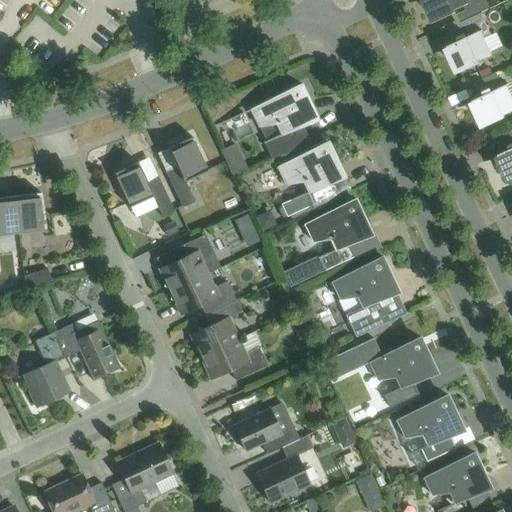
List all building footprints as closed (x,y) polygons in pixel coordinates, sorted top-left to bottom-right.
[(467,2),(466,0),(426,0),(435,19),(456,10),(455,7),(467,2)] [(487,1),(457,15),(461,22),(490,8),(487,1)] [(491,53),(484,39),(492,35),(482,14),(448,29),(455,43),(442,49),(443,50),(449,48),(459,70),(480,61),(479,58),(491,53)] [(490,68),(480,72),(483,79),(493,75),(490,68)] [(505,115),(504,112),(511,108),(511,97),(506,85),(503,87),(496,73),(493,75),(483,79),(474,83),(480,97),(468,103),(469,104),(474,102),(485,124),(505,115)] [(291,91),(250,110),(259,128),(276,125),(280,134),(264,142),(271,158),(310,140),(303,126),(314,121),(306,105),(305,103),(304,102),(302,101),(301,101),(299,101),(293,102),(292,92),(291,91)] [(511,132),(499,138),(506,152),(493,157),(494,159),(500,156),(510,179),(511,177),(511,132)] [(168,146),(169,148),(168,148),(177,168),(166,173),(182,208),(194,202),(185,182),(208,171),(191,137),(181,142),(181,140),(168,146)] [(318,149),(278,168),(286,186),(303,183),(308,194),(341,178),(333,162),(332,161),(331,160),(329,159),(328,158),(326,158),(320,160),(319,150),(318,149)] [(123,167),(123,169),(114,173),(130,208),(152,197),(162,218),(174,212),(158,177),(146,183),(137,163),(136,163),(135,161),(123,167)] [(307,192),(281,205),(286,218),(292,215),(313,205),(307,192)] [(14,196),(19,234),(43,231),(39,194),(14,196)] [(0,235),(19,234),(14,196),(0,197),(0,235)] [(313,205),(292,215),(294,220),(316,210),(313,205)] [(345,206),(305,225),(313,243),(330,240),(335,250),(318,257),(325,271),(353,259),(347,246),(368,236),(360,220),(359,218),(358,217),(356,216),(355,216),(353,216),(347,217),(346,207),(345,206)] [(269,212),(255,219),(262,235),(276,228),(269,212)] [(167,237),(178,232),(174,222),(162,227),(167,237)] [(170,292),(207,275),(220,269),(205,236),(180,247),(185,257),(160,269),(170,292)] [(301,264),(284,272),(291,287),(308,279),(301,264)] [(372,264),(332,283),(340,301),(358,297),(362,307),(345,315),(346,316),(356,337),(388,323),(378,301),(395,293),(387,278),(386,276),(385,275),(383,274),(382,274),(380,274),(374,275),(373,265),(372,264)] [(51,282),(47,269),(23,276),(27,289),(51,282)] [(207,275),(170,292),(181,315),(200,306),(205,316),(235,302),(227,283),(214,289),(207,275)] [(236,301),(235,302),(205,316),(210,327),(191,336),(201,358),(237,341),(227,319),(242,312),(236,301)] [(55,333),(67,358),(79,352),(93,382),(120,369),(98,322),(76,332),(73,324),(55,333)] [(55,363),(67,358),(55,333),(35,342),(46,365),(23,376),(30,391),(28,392),(36,408),(69,393),(55,363)] [(267,366),(258,347),(260,346),(254,333),(237,341),(201,358),(211,380),(230,371),(235,381),(267,366)] [(421,340),(366,366),(367,367),(369,366),(377,382),(395,378),(400,388),(383,395),(390,409),(417,396),(412,385),(437,373),(421,340)] [(308,360),(317,356),(314,350),(305,354),(308,360)] [(448,398),(393,423),(394,424),(396,423),(404,439),(422,436),(426,445),(420,449),(426,463),(455,451),(450,438),(464,432),(448,398)] [(343,411),(337,399),(325,404),(331,417),(343,411)] [(267,455),(281,448),(298,440),(281,405),(233,427),(245,451),(261,444),(267,455)] [(349,429),(345,418),(330,425),(335,435),(349,429)] [(298,440),(281,448),(287,460),(256,475),(269,504),(310,485),(296,456),(312,449),(307,436),(298,440)] [(111,486),(123,511),(138,511),(137,507),(146,503),(140,490),(172,475),(158,444),(117,463),(124,480),(111,486)] [(463,460),(420,480),(421,481),(423,480),(431,497),(447,494),(452,505),(486,490),(478,474),(477,472),(476,471),(474,470),(472,470),(471,470),(465,471),(463,461),(463,460)] [(370,474),(355,481),(360,492),(375,485),(370,474)] [(43,493),(51,511),(75,511),(90,505),(92,511),(114,511),(101,484),(88,490),(81,475),(43,493)] [(385,484),(381,476),(375,480),(379,487),(385,484)]
